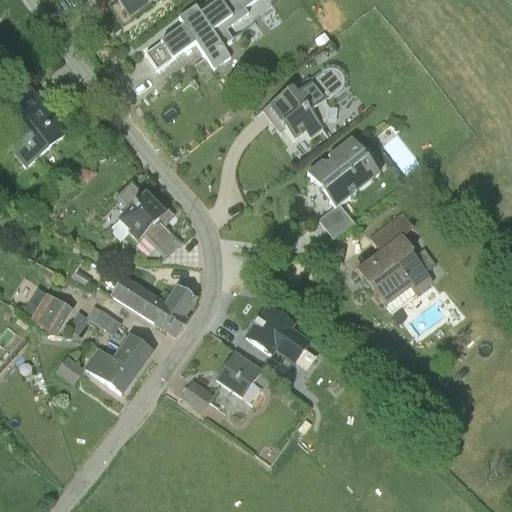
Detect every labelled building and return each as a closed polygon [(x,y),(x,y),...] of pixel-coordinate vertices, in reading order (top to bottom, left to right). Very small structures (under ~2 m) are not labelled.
[(114,0),(117,3),(109,9),(122,29),(165,0),(114,0)] [(215,0),(218,4),(145,57),(156,73),(196,44),(213,71),(229,59),(220,46),(231,40),(225,32),(253,12),(250,7),(260,0),(215,0)] [(232,32),(235,40),(258,31),(262,40),(272,36),(265,19),(232,32)] [(312,59),(316,67),(327,61),(323,53),(312,59)] [(262,113),(263,114),(271,124),(278,119),(284,126),(281,128),(293,144),(304,136),(309,143),(325,130),(323,128),(328,123),(330,112),(324,104),(328,100),(315,82),(296,96),(292,91),(278,101),(262,113)] [(29,94),(13,107),(0,117),(0,131),(29,167),(49,150),(64,138),(60,132),(54,137),(48,128),(53,124),(29,94)] [(351,142),(328,160),(312,173),(321,184),(316,187),(330,204),(328,205),(333,211),(317,223),(333,243),(349,231),(352,228),(339,209),(379,178),(351,142)] [(102,150),(92,153),(96,166),(105,163),(102,150)] [(422,187),(411,194),(420,207),(430,199),(422,187)] [(144,238),(151,245),(165,259),(178,246),(158,226),(164,220),(145,200),(144,201),(131,188),(117,203),(128,215),(119,224),(138,243),(144,238)] [(9,222),(0,217),(0,234),(3,235),(9,222)] [(363,280),(368,287),(385,309),(401,297),(409,290),(415,299),(433,284),(427,275),(435,268),(423,252),(415,258),(402,240),(401,238),(380,253),(372,261),(356,272),(362,281),(363,280)] [(92,282),(78,274),(74,281),(87,289),(92,282)] [(112,300),(153,326),(165,310),(161,307),(123,283),(112,300)] [(165,310),(153,326),(175,341),(187,325),(181,321),(194,303),(177,292),(165,310)] [(73,314),(46,297),(30,322),(56,340),(73,314)] [(86,320),(94,326),(101,314),(94,309),(86,320)] [(292,329),(267,311),(246,341),(271,359),(275,354),(294,368),(308,349),(288,334),(292,329)] [(101,314),(94,326),(112,338),(120,327),(101,314)] [(151,356),(135,345),(128,340),(111,362),(108,366),(131,384),(151,356)] [(108,366),(111,362),(97,352),(83,370),(121,398),(131,384),(108,366)] [(260,376),(250,369),(234,357),(216,382),(243,402),(260,376)] [(71,364),(60,381),(78,392),(89,376),(71,364)] [(193,386),(182,403),(202,417),(214,400),(193,386)] [(304,437),(311,427),(304,423),(298,432),(304,437)]
